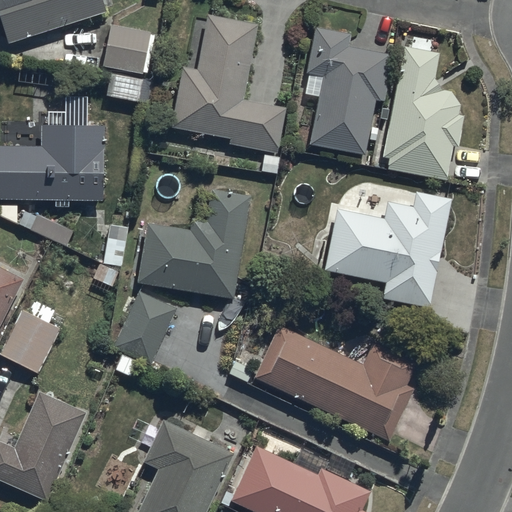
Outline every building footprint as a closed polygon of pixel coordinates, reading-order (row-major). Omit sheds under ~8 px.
[(0,0),(0,27),(8,52),(104,20),(97,0),(0,0)] [(243,104),(257,30),(207,21),(196,77),(184,74),(173,133),(230,144),(229,149),(276,158),(285,112),(243,104)] [(143,75),(149,38),(108,32),(102,68),(143,75)] [(314,32),(306,77),(308,78),(304,96),(320,99),(310,151),(364,162),(368,143),(376,144),(378,133),(370,132),(375,106),(384,107),(393,60),(348,51),(351,39),(314,32)] [(434,85),(439,59),(404,52),(392,111),(383,109),(380,124),(387,126),(380,163),(389,165),(387,173),(446,184),(452,153),(458,154),(464,121),(458,120),(460,110),(449,96),(440,95),(434,85)] [(0,150),(0,221),(17,222),(17,207),(53,207),(53,212),(70,212),(70,207),(104,207),(105,128),(88,128),(88,96),(63,96),(63,117),(47,117),(47,131),(40,131),(39,151),(0,150)] [(335,215),(323,275),(385,287),(382,303),(428,312),(450,204),(414,196),(411,213),(386,208),(383,225),(335,215)] [(148,229),(139,287),(234,302),(250,204),(211,197),(205,228),(192,226),(191,236),(148,229)] [(35,220),(24,215),(18,229),(67,250),(74,234),(36,218),(36,219),(35,220)] [(109,229),(103,268),(121,271),(127,232),(109,229)] [(0,329),(22,285),(0,273),(0,329)] [(131,381),(139,364),(153,369),(175,311),(135,295),(112,353),(121,357),(114,374),(131,381)] [(66,321),(29,303),(1,361),(38,378),(66,321)] [(371,346),(361,368),(278,330),(252,386),(388,449),(413,394),(406,391),(417,367),(371,346)] [(0,445),(0,487),(47,509),(88,419),(39,397),(14,452),(0,445)] [(209,511),(233,459),(162,427),(143,470),(159,477),(143,511),(209,511)] [(318,482),(256,453),(231,506),(244,511),(364,511),(371,498),(321,475),(318,482)]
